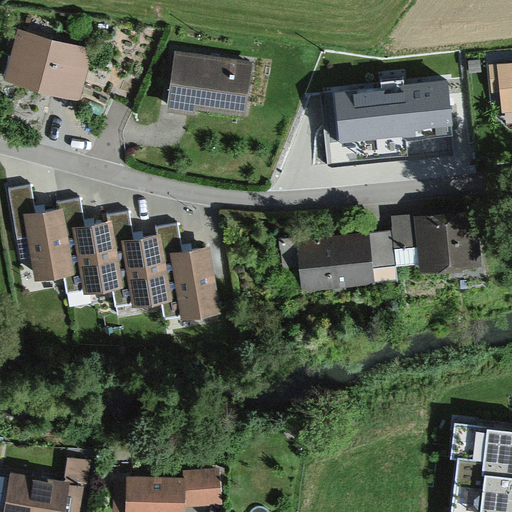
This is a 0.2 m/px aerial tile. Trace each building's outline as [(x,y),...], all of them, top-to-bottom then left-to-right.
[(84,63),(17,39),(4,75),(71,98),(84,63)] [(249,65),(168,54),(162,102),(243,113),(249,65)] [(511,65),(491,68),(496,122),(511,120),(511,65)] [(442,73),(383,77),(386,130),(446,126),(442,73)] [(470,150),(443,150),(443,166),(470,167),(470,150)] [(59,208),(23,213),(33,278),(69,273),(59,208)] [(469,215),(393,221),(395,247),(415,246),(417,270),(473,266),(469,215)] [(107,223),(73,227),(83,292),(116,287),(107,223)] [(389,233),(296,241),(300,292),(370,287),(368,266),(391,264),(389,233)] [(156,238),(122,243),(132,305),(165,300),(156,238)] [(207,250),(171,254),(178,317),(214,313),(207,250)] [(450,461),(459,462),(453,511),(511,511),(511,426),(455,420),(450,461)] [(8,478),(3,511),(78,511),(84,464),(65,461),(63,485),(8,478)] [(185,478),(127,476),(125,511),(185,511),(186,506),(222,504),(220,470),(184,471),(185,478)]
